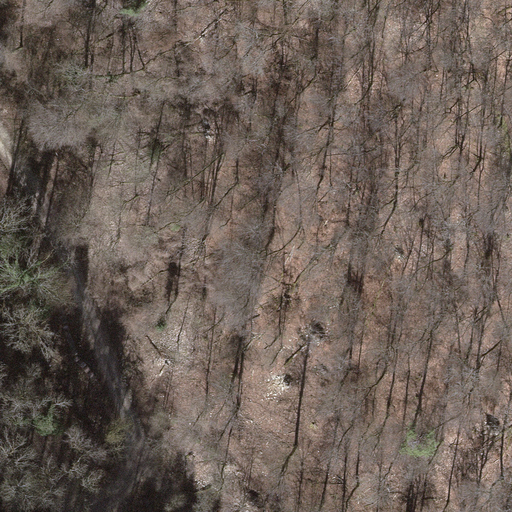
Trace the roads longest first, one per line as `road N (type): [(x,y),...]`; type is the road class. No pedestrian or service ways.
road 1 (track): [(152,468),(69,247),(0,123)]
road 2 (track): [(0,373),(92,503)]
road 3 (track): [(478,0),(511,124)]
